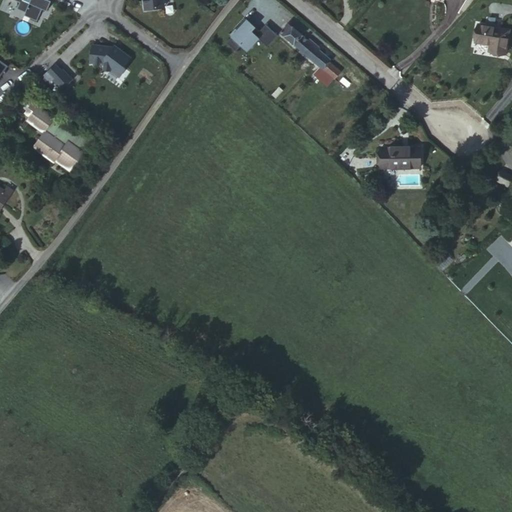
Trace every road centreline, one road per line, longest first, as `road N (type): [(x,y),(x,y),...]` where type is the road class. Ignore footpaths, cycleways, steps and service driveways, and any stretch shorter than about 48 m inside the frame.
road 1 (unclassified): [(0,306),(54,244),(229,0)]
road 2 (residential): [(292,0),(453,130)]
road 3 (unknown): [(102,9),(3,96)]
